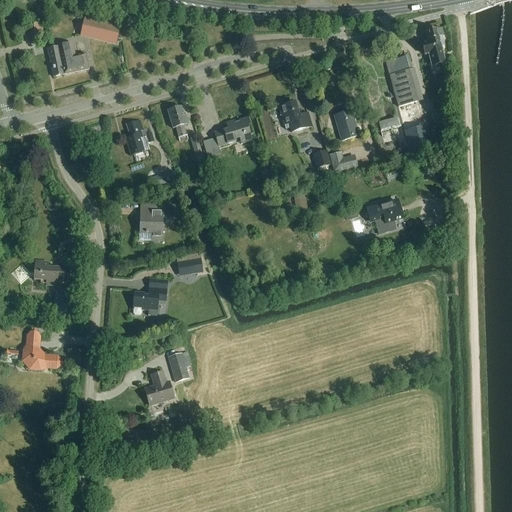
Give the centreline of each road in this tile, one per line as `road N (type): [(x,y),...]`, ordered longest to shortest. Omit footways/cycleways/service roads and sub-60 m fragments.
road 1 (unclassified): [(79,511),(100,243),(47,115)]
road 2 (track): [(479,511),(469,201)]
road 3 (primary): [(165,0),(296,14),(451,0)]
road 4 (residential): [(47,115),(281,50),(289,58)]
